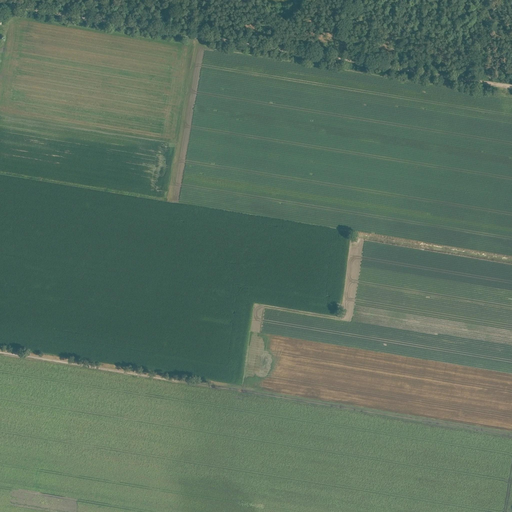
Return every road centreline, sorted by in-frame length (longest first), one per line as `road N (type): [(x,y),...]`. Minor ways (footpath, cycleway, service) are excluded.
road 1 (track): [(0,352),(511,434)]
road 2 (track): [(0,5),(511,87)]
